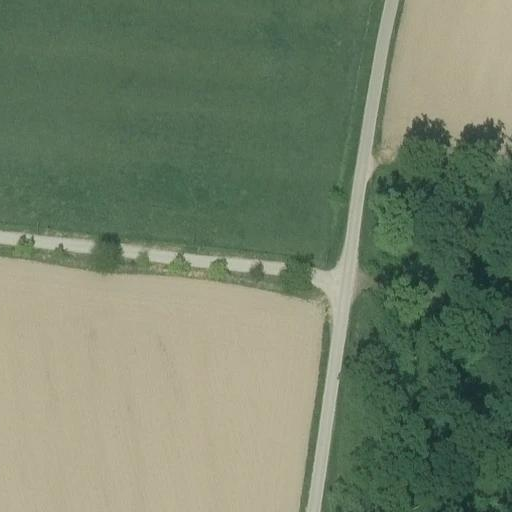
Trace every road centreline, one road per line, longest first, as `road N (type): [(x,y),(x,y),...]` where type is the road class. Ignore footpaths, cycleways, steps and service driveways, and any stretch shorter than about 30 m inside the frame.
road 1 (unclassified): [(391,0),(312,511)]
road 2 (track): [(511,310),(345,284)]
